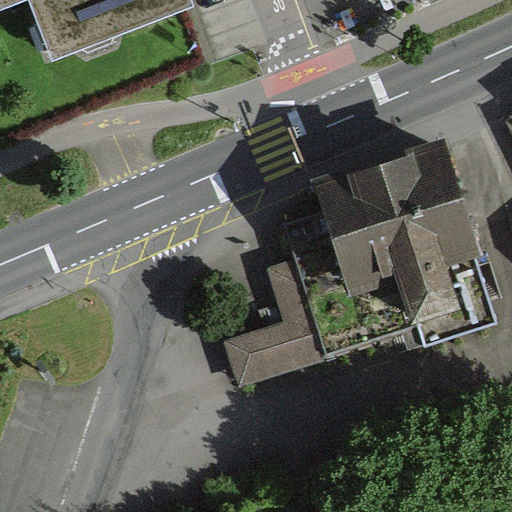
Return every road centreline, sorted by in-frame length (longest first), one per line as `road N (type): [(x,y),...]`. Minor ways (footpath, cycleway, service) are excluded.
road 1 (residential): [(82,511),(145,309),(144,207)]
road 2 (primary): [(326,129),(511,45)]
road 3 (primary): [(144,207),(326,129)]
road 4 (primary): [(0,267),(144,207)]
road 5 (residential): [(326,129),(276,0)]
